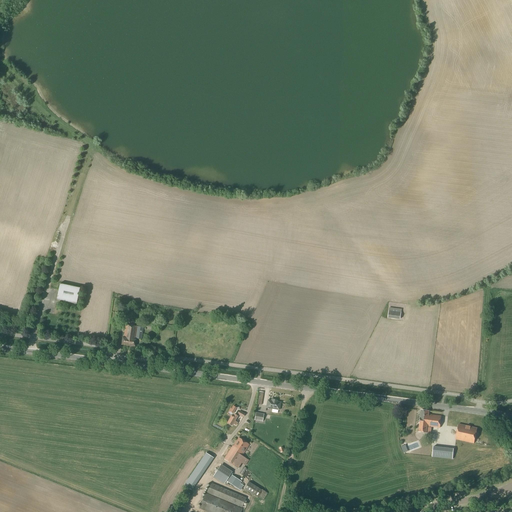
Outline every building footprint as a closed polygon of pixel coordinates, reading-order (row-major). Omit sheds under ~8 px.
[(76,304),(80,288),(60,284),(56,300),(76,304)] [(400,319),(401,312),(389,311),(388,318),(400,319)] [(142,339),(143,328),(125,325),(123,338),(122,338),(121,345),(135,347),(136,340),(135,340),(136,338),(142,339)] [(266,408),(279,410),(280,403),(277,402),(277,401),(271,400),(271,401),(268,400),(266,408)] [(440,428),(441,416),(429,415),(429,411),(421,410),(418,432),(427,433),(427,427),(440,428)] [(262,422),(264,414),(256,413),(254,420),(262,422)] [(234,421),(237,417),(234,415),(233,417),(231,416),(227,423),(232,426),(233,424),(236,425),(237,423),(234,421)] [(474,444),(477,429),(458,424),(455,439),(474,444)] [(242,456),(249,445),(238,438),(233,446),(233,445),(224,459),(238,469),(241,463),(245,466),(249,460),(242,456)] [(454,449),(432,447),(431,457),(453,459),(454,449)] [(206,452),(189,477),(198,483),(201,479),(200,478),(214,458),(206,452)] [(242,482),(231,474),(232,472),(221,464),(212,477),(224,484),(226,481),(237,489),(240,491),(244,486),(241,484),(242,482)] [(257,497),(257,496),(261,490),(248,482),(244,489),(257,497)] [(242,508),(243,506),(246,498),(210,483),(206,493),(242,508)] [(207,511),(240,511),(242,509),(205,493),(199,508),(207,511)]
